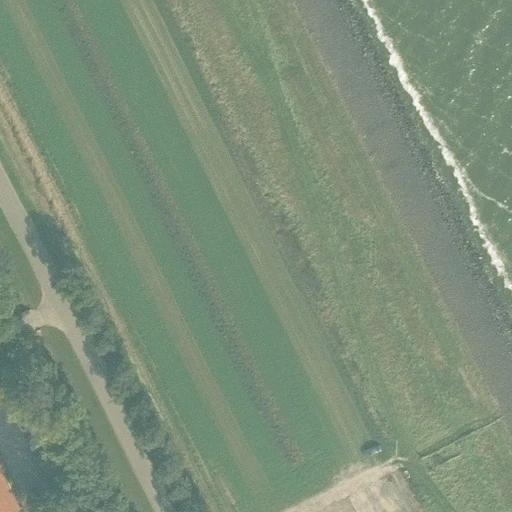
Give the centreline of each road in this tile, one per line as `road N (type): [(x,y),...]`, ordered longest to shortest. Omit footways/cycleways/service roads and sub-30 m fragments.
road 1 (tertiary): [(154,511),(0,212)]
road 2 (track): [(403,458),(290,511)]
